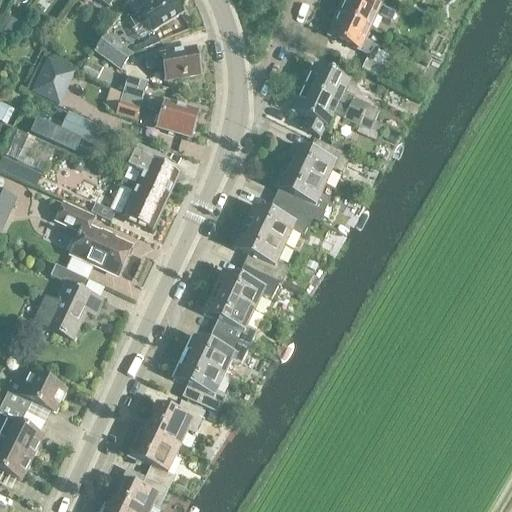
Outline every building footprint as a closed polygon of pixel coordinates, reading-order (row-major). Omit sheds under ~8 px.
[(172,0),(163,0),(138,15),(129,20),(134,28),(143,22),(150,34),(182,15),(172,0)] [(394,14),(379,7),(364,0),(345,0),(344,3),(341,1),(335,15),(368,30),(375,17),(390,24),(394,14)] [(368,30),(335,15),(329,27),(332,28),(327,38),(358,52),(358,53),(372,60),(370,63),(365,60),(360,71),(378,79),(382,69),(379,67),(384,57),(377,54),(378,49),(363,42),(368,30)] [(94,53),(119,72),(131,56),(106,38),(94,53)] [(145,71),(160,68),(163,84),(198,78),(193,51),(158,57),(143,61),(145,71)] [(73,74),(47,62),(33,93),(58,105),(73,74)] [(96,83),(102,70),(88,63),(81,76),(96,83)] [(373,123),(374,123),(378,114),(367,108),(367,107),(342,96),(348,82),(314,67),(313,68),(310,69),(306,78),(307,80),(303,90),(373,122),(372,123),(373,123)] [(127,79),(122,96),(109,91),(104,107),(107,113),(116,115),(115,117),(134,122),(146,84),(127,79)] [(319,139),(324,128),(327,129),(332,117),(357,129),(358,128),(364,131),(370,129),(372,123),(373,122),(303,90),(299,99),(295,100),(291,108),(293,110),(292,114),(304,119),(299,130),(319,139)] [(196,114),(162,104),(162,105),(149,101),(147,111),(159,115),(155,130),(188,140),(196,114)] [(13,111),(0,104),(0,123),(6,126),(13,111)] [(68,132),(99,145),(105,132),(73,119),(68,132)] [(80,141),(38,121),(32,134),(74,153),(80,141)] [(333,141),(330,148),(353,159),(357,151),(333,141)] [(284,169),(324,188),(332,172),(341,176),(349,159),(318,144),(313,155),(294,147),(284,169)] [(122,180),(166,200),(178,174),(160,166),(163,158),(137,146),(134,154),(133,153),(126,169),(127,169),(122,180)] [(0,161),(0,172),(35,189),(41,177),(2,158),(0,161)] [(324,188),(284,169),(274,191),(287,197),(282,207),(282,208),(311,221),(311,222),(318,225),(326,208),(317,204),(324,188)] [(166,200),(122,180),(119,187),(131,192),(119,217),(151,232),(166,200)] [(0,229),(2,231),(17,197),(0,189),(0,229)] [(94,205),(90,214),(110,223),(114,214),(94,205)] [(243,230),(284,248),(291,232),(303,238),(311,222),(311,221),(282,208),(282,207),(278,205),(273,216),(254,207),(243,230)] [(77,236),(69,256),(116,277),(128,250),(88,231),(92,220),(62,206),(54,225),(77,236)] [(284,248),(243,230),(233,251),(252,260),(246,271),(278,285),(278,286),(280,286),(288,269),(276,264),(284,248)] [(49,278),(63,285),(55,302),(44,298),(32,324),(72,343),(85,314),(95,318),(102,302),(81,292),(86,281),(54,266),(49,278)] [(223,272),(213,295),(253,313),(261,297),(270,302),(278,286),(246,271),(242,281),(223,272)] [(216,336),(247,350),(255,333),(245,329),(253,313),(213,295),(203,316),(221,325),(216,336)] [(182,360),(222,379),(230,363),(240,367),(247,350),(216,336),(211,346),(193,338),(182,360)] [(222,379),(182,360),(172,382),(191,390),(186,402),(217,416),(225,398),(215,395),(222,379)] [(0,399),(0,403),(25,416),(30,405),(53,416),(65,393),(19,370),(3,401),(0,399)] [(0,407),(0,445),(31,461),(42,439),(19,427),(25,416),(0,403),(0,406),(0,407)] [(175,414),(156,405),(148,423),(151,424),(147,434),(179,448),(186,433),(194,436),(203,415),(180,404),(175,414)] [(144,480),(168,491),(173,479),(166,476),(179,448),(147,434),(141,431),(128,459),(149,469),(144,480)] [(31,461),(0,445),(0,472),(20,482),(31,461)] [(168,491),(144,480),(139,490),(120,481),(112,497),(115,499),(111,509),(110,510),(115,511),(149,511),(150,509),(158,511),(168,491)]
